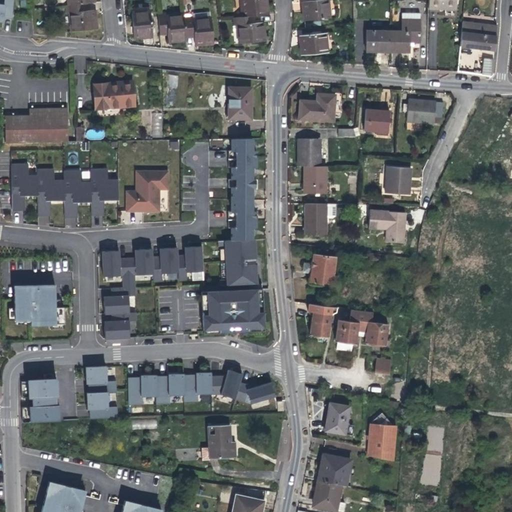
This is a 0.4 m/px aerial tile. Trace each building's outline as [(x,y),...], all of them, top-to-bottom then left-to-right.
[(6,15),(14,15),(15,0),(5,0),(5,5),(0,4),(0,21),(5,22),(5,19),(6,15)] [(240,0),(243,16),(250,16),(267,14),(266,4),(265,0),(240,0)] [(303,10),(304,20),(328,17),(326,0),(315,0),(302,1),(303,10)] [(454,0),(427,0),(427,7),(437,8),(455,8),(454,0)] [(85,11),(84,4),(70,5),(66,5),(66,13),(71,12),(72,31),(96,29),(95,17),(95,10),(85,11)] [(132,12),(134,37),(147,35),(153,35),(150,10),(132,12)] [(187,39),(186,34),(185,15),(185,14),(166,15),(166,13),(158,13),(160,31),(168,31),(169,41),(179,40),(187,39)] [(401,31),(389,30),(389,51),(402,52),(408,52),(408,42),(418,42),(418,14),(401,14),(401,31)] [(192,15),(185,15),(186,34),(194,34),(195,43),(203,42),(213,42),(210,17),(193,19),(192,15)] [(252,23),(250,16),(243,16),(232,17),(233,25),(237,25),(239,43),(263,40),(262,32),(262,22),(252,23)] [(460,47),(494,50),(496,25),(491,24),(462,21),(460,47)] [(380,51),(389,51),(389,30),(366,30),(366,51),(380,51)] [(326,52),(324,33),(300,36),(301,45),(301,54),(326,52)] [(482,59),(480,74),(491,76),(493,59),(482,59)] [(90,105),(130,102),(128,77),(105,79),(88,80),(90,105)] [(248,118),(248,106),(251,106),(251,102),(251,87),(228,87),(228,118),(248,118)] [(335,96),(323,95),(322,103),(317,103),(301,101),(300,120),(333,122),(335,96)] [(407,121),(434,124),(434,117),(442,118),(443,102),(421,101),(409,100),(408,105),(404,105),(404,114),(407,115),(407,121)] [(477,129),(494,141),(502,128),(509,119),(500,113),(492,107),(477,129)] [(364,130),(388,132),(389,112),(376,111),(366,110),(364,130)] [(67,142),(66,115),(30,116),(5,116),(6,143),(67,142)] [(511,136),(511,135),(502,128),(494,141),(473,171),(493,185),(511,157),(511,139),(510,139),(511,136)] [(356,137),(354,129),(338,129),(339,137),(356,137)] [(251,207),(251,187),(255,187),(255,179),(251,179),(251,174),(251,167),(255,167),(255,150),(251,150),(251,138),(232,138),(232,151),(229,151),(229,168),(232,168),(232,180),(229,180),(229,188),(232,188),(232,211),(228,211),(228,228),(231,228),(231,240),(251,239),(251,230),(251,228),(255,228),(255,211),(251,211),(251,207)] [(298,167),(305,167),(320,167),(320,138),(299,138),(298,156),(298,167)] [(110,196),(118,196),(118,180),(108,181),(108,170),(91,170),(91,182),(81,183),(81,171),(64,172),(64,181),(54,181),(54,170),(38,171),(38,176),(29,176),(29,166),(11,166),(12,207),(21,207),(20,194),(25,194),(31,194),(38,194),(39,212),(47,211),(46,199),(51,199),(58,199),(65,199),(66,211),(73,211),(73,198),(77,198),(84,198),(92,198),(92,209),(100,209),(99,196),(104,196),(110,196)] [(386,193),(408,194),(410,168),(388,166),(386,193)] [(326,167),(320,167),(305,167),(305,186),(305,193),(325,193),(326,167)] [(146,210),(161,210),(161,188),(170,188),(170,170),(139,170),(139,190),(129,190),(129,210),(139,210),(139,209),(146,209),(146,210)] [(25,210),(25,194),(20,194),(21,207),(12,207),(12,210),(25,210)] [(104,212),(104,196),(99,196),(100,209),(92,209),(92,212),(104,212)] [(78,214),(77,198),(73,198),(73,211),(66,211),(66,214),(78,214)] [(51,214),(51,199),(46,199),(47,211),(39,212),(39,215),(51,214)] [(335,204),(306,203),(306,217),(306,234),(325,234),(326,217),(333,218),(335,215),(335,204)] [(370,228),(387,229),(386,241),(403,242),(404,213),(371,211),(370,228)] [(249,284),(257,283),(256,264),(254,239),(251,239),(231,240),(226,241),(226,245),(226,248),(227,276),(228,279),(228,285),(249,284)] [(185,255),(177,255),(178,272),(178,280),(187,279),(186,271),(192,271),(203,271),(202,246),(189,246),(189,254),(185,255)] [(160,256),(151,256),(152,274),(152,281),(162,281),(161,273),(178,272),(177,255),(177,247),(164,248),(164,256),(160,256)] [(134,258),(128,258),(129,287),(134,287),(133,275),(152,274),(151,256),(151,249),(138,249),(138,258),(134,258)] [(120,274),(121,287),(129,287),(128,258),(118,259),(113,259),(113,251),(101,251),(102,275),(120,274)] [(310,282),(331,285),(335,258),(314,255),(313,264),(304,263),(304,267),(303,273),(311,274),(310,282)] [(203,271),(192,271),(193,280),(203,280),(203,271)] [(56,299),(55,285),(14,286),(15,307),(9,307),(10,320),(13,320),(28,320),(28,324),(50,324),(64,323),(64,307),(61,307),(56,307),(56,299)] [(105,313),(112,313),(129,312),(128,295),(134,295),(134,287),(129,287),(121,287),(111,288),(112,296),(112,300),(104,300),(105,313)] [(202,292),(204,333),(265,330),(263,289),(256,289),(236,290),(236,293),(229,293),(224,293),(224,291),(202,292)] [(336,307),(329,307),(308,304),(308,308),(307,313),(311,313),(308,336),(327,338),(329,317),(335,314),(336,307)] [(355,344),(355,340),(356,337),(365,338),(364,341),(364,346),(384,348),(387,326),(366,324),(368,311),(350,309),(348,323),(337,321),(334,342),(337,342),(336,350),(350,352),(351,344),(355,344)] [(105,325),(105,338),(130,337),(129,320),(136,320),(135,311),(129,312),(112,313),(113,320),(113,325),(105,325)] [(377,361),(375,373),(389,376),(390,363),(377,361)] [(106,381),(105,366),(86,367),(87,383),(89,383),(89,392),(87,392),(88,409),(90,409),(90,419),(117,418),(116,407),(107,407),(107,391),(116,391),(115,381),(106,381)] [(127,378),(128,405),(141,404),(140,397),(156,396),(156,403),(168,403),(168,396),(183,395),(183,402),(196,401),(196,395),(212,394),(211,373),(195,373),(195,375),(196,378),(192,378),(191,375),(184,376),(183,374),(168,375),(168,376),(168,379),(164,379),(164,376),(156,377),(156,375),(140,376),(140,377),(140,380),(136,380),(136,378),(127,378)] [(317,382),(303,379),(304,386),(316,388),(317,382)] [(44,380),(21,381),(22,397),(28,397),(28,398),(32,398),(43,398),(44,398),(44,380)] [(44,380),(44,398),(57,397),(57,380),(44,380)] [(326,431),(344,434),(349,407),(330,403),(328,413),(327,417),(328,417),(326,431)] [(22,407),(23,422),(46,421),(46,404),(43,405),(32,405),(28,405),(29,407),(22,407)] [(59,404),(46,404),(46,421),(59,420),(59,404)] [(132,428),(156,429),(156,419),(132,419),(132,428)] [(367,456),(393,462),(396,428),(392,427),(386,421),(379,426),(370,425),(368,445),(367,456)] [(231,447),(229,425),(208,427),(209,448),(201,449),(203,460),(210,460),(210,458),(232,457),(231,447)] [(321,470),(319,481),(339,485),(344,486),(350,461),(326,456),(324,463),(323,463),(321,470)] [(333,510),(339,485),(319,481),(316,492),(316,496),(318,496),(316,506),(333,510)] [(80,511),(83,502),(86,491),(64,486),(49,482),(41,511),(80,511)] [(236,495),(232,511),(260,511),(261,511),(263,501),(236,495)] [(160,511),(161,510),(138,504),(124,501),(121,511),(160,511)]
